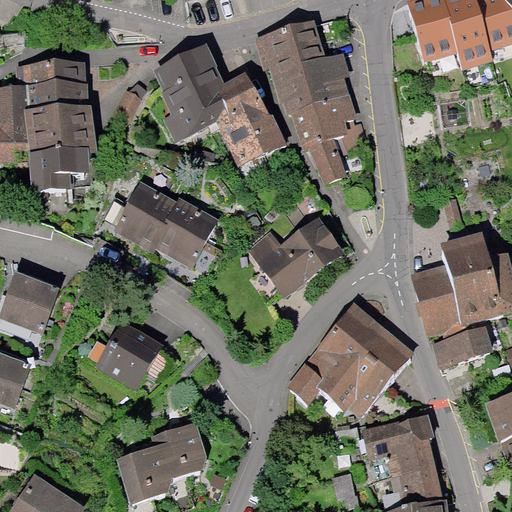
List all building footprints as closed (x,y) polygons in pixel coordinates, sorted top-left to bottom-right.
[(460,52),(444,0),(408,0),(407,0),(425,62),(460,52)] [(477,0),(444,0),(460,52),(464,69),(494,60),(491,50),(477,0)] [(511,44),(511,10),(504,0),(477,0),(491,50),(511,44)] [(315,19),(260,38),(283,104),(288,102),(302,143),(310,140),(325,184),(349,176),(336,138),(344,135),(342,128),(362,121),(347,78),(352,76),(343,52),(328,58),(315,19)] [(217,57),(161,82),(178,120),(165,126),(175,149),(219,130),(237,171),(290,148),(268,99),(242,111),(232,90),(217,57)] [(92,71),(18,79),(21,100),(1,101),(0,131),(0,166),(35,166),(37,199),(72,198),(72,185),(95,183),(93,155),(103,151),(95,115),(92,71)] [(222,232),(146,191),(117,243),(193,284),(222,232)] [(290,303),(353,262),(330,227),(308,241),(297,225),(256,252),(290,303)] [(450,277),(421,284),(440,343),(511,326),(511,271),(511,272),(497,246),(445,257),(450,277)] [(68,300),(17,285),(5,327),(56,341),(68,300)] [(354,314),(291,392),(309,407),(316,398),(356,430),(390,388),(413,360),(354,314)] [(175,359),(131,336),(107,380),(151,404),(175,359)] [(437,352),(443,374),(501,359),(495,337),(437,352)] [(39,371),(0,357),(0,408),(23,416),(39,371)] [(511,410),(494,415),(509,472),(511,471),(511,410)] [(434,438),(428,412),(363,428),(371,460),(387,456),(393,477),(400,475),(408,505),(446,498),(429,439),(434,438)] [(164,459),(132,469),(144,511),(155,511),(186,503),(181,485),(221,473),(208,432),(160,446),(164,459)] [(86,511),(49,487),(32,511),(86,511)] [(447,511),(446,498),(408,505),(385,511),(447,511)]
